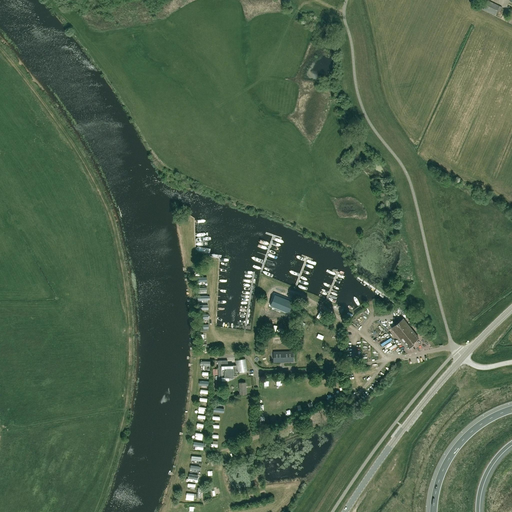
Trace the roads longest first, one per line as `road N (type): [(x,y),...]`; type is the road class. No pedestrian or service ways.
road 1 (track): [(74,511),(124,410),(125,288),(115,237),(80,157),(0,50)]
road 2 (tertiary): [(463,357),(345,511)]
road 3 (track): [(170,505),(196,390),(195,356)]
road 4 (motorway): [(511,409),(456,447),(433,511)]
